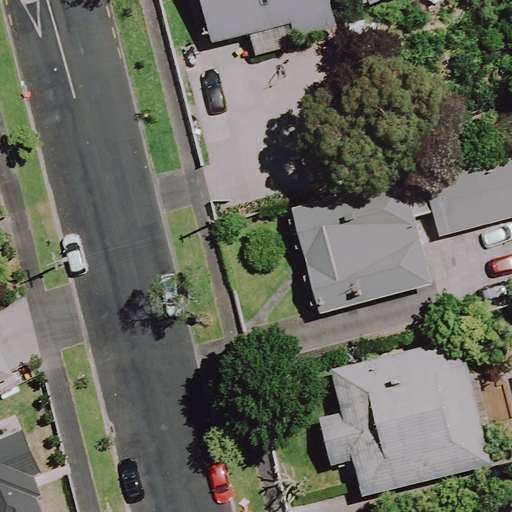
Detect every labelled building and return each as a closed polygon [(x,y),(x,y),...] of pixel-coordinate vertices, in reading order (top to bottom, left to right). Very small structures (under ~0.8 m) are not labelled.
[(200,0),(213,49),(247,40),(253,61),(336,38),(325,0),(200,0)] [(364,0),(368,11),(396,0),(364,0)] [(221,207),(223,214),(341,182),(330,145),(317,149),(298,78),(251,91),(249,83),(191,99),(214,180),(202,184),(209,211),(221,207)] [(446,237),(511,222),(511,160),(433,178),(446,237)] [(418,249),(401,185),(292,215),(320,319),(432,289),(427,270),(445,265),(439,243),(418,249)] [(478,429),(506,422),(494,373),(465,380),(457,346),(333,377),(343,418),(328,422),(338,463),(353,459),(364,500),(488,469),(478,429)] [(0,386),(11,381),(0,356),(0,386)]
